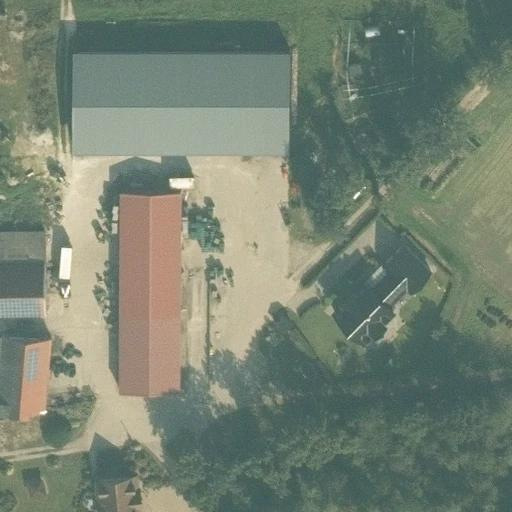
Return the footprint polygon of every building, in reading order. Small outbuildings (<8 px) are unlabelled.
[(73,48),(72,129),(289,130),(289,50),(73,48)] [(289,130),(72,129),(72,148),(289,150),(289,130)] [(180,189),(120,189),(119,310),(179,310),(180,189)] [(45,231),(0,232),(0,260),(45,260),(45,231)] [(383,264),(390,271),(406,286),(410,290),(430,271),(403,244),(383,264)] [(45,260),(0,260),(0,311),(46,310),(45,260)] [(203,268),(187,269),(188,306),(204,306),(203,268)] [(387,305),(406,286),(390,271),(372,290),(364,282),(353,292),(351,290),(341,300),(343,302),(333,312),(363,341),(373,330),(375,333),(385,323),(383,321),(393,310),(387,305)] [(179,310),(119,310),(119,389),(179,390),(179,310)] [(290,325),(282,317),(275,324),(283,332),(290,325)] [(51,338),(0,333),(0,335),(0,414),(7,413),(6,407),(45,406),(51,338)] [(0,441),(42,435),(45,406),(6,407),(7,413),(0,414),(0,441)] [(134,475),(98,478),(101,511),(137,511),(137,505),(140,505),(138,489),(135,490),(134,475)] [(26,495),(42,493),(41,477),(25,479),(26,495)]
